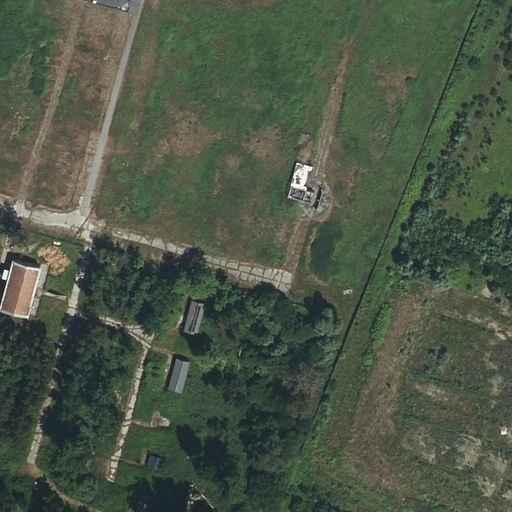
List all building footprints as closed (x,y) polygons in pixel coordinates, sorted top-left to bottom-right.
[(306,171),(311,168),(295,163),(286,197),(311,204),(313,193),(306,191),(306,187),(303,186),(306,171)] [(0,308),(24,315),(37,267),(13,261),(0,308)] [(194,333),(202,304),(191,301),(183,330),(194,333)] [(179,391),(187,361),(176,359),(169,388),(179,391)] [(169,431),(172,419),(160,416),(157,427),(169,431)] [(159,469),(162,458),(150,455),(147,466),(159,469)] [(147,511),(151,498),(139,494),(134,511),(147,511)]
